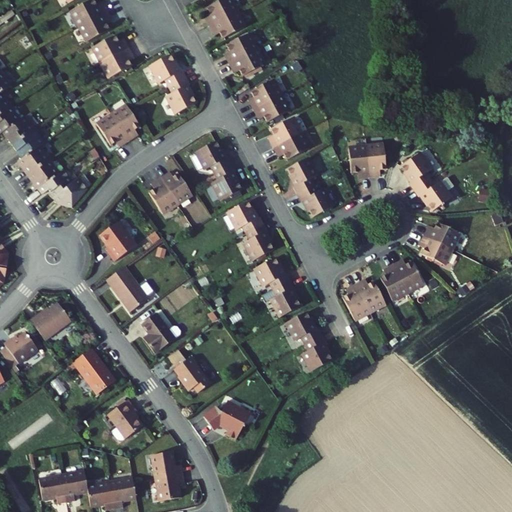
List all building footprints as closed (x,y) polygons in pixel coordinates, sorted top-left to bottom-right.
[(83,25),(111,11),(107,4),(101,7),(97,0),(93,0),(75,10),(83,25)] [(212,26),(240,12),(233,0),(224,0),(210,8),(214,17),(209,20),(212,26)] [(111,11),(83,25),(91,41),(113,29),(108,20),(114,17),(111,11)] [(240,12),(212,26),(215,33),(221,30),(226,39),(248,27),(240,12)] [(104,62),(133,47),(129,41),(123,44),(118,34),(96,46),(104,62)] [(232,64),(260,50),(252,34),(230,45),(234,54),(228,57),(232,64)] [(133,47),(104,62),(113,78),(135,66),(130,57),(136,54),(133,47)] [(260,50),(232,64),(235,70),(241,67),(245,77),(268,65),(260,50)] [(173,90),(191,81),(187,74),(185,75),(177,57),(157,66),(165,85),(170,83),(173,90)] [(15,84),(0,63),(0,134),(5,131),(24,158),(16,164),(19,168),(23,165),(36,184),(32,187),(35,191),(40,188),(46,195),(51,191),(60,204),(62,202),(64,205),(74,207),(80,200),(78,199),(88,187),(81,176),(76,180),(67,168),(60,173),(41,146),(45,143),(26,116),(22,119),(2,92),(15,84)] [(255,110),(284,96),(275,80),(253,91),(258,101),(252,104),(255,110)] [(194,89),(191,81),(173,90),(176,96),(171,98),(180,117),(199,108),(191,90),(194,89)] [(284,96),(255,110),(259,116),(265,113),(269,123),(292,111),(284,96)] [(115,113),(132,140),(138,136),(134,130),(143,125),(130,104),(115,113)] [(132,140),(115,113),(100,123),(113,144),(122,138),(125,144),(132,140)] [(275,148),(304,135),(297,119),(274,129),(278,139),(272,141),(275,148)] [(304,135),(275,148),(278,155),(284,152),(288,161),(311,151),(304,135)] [(214,173),(233,164),(229,157),(226,159),(217,141),(197,151),(207,169),(211,167),(214,173)] [(367,147),(371,178),(378,177),(377,171),(387,170),(385,145),(367,147)] [(371,178),(367,147),(350,148),(352,173),(363,172),(363,179),(371,178)] [(437,167),(425,151),(407,163),(418,179),(415,181),(419,188),(437,176),(432,170),(437,167)] [(319,175),(309,158),(290,168),(299,185),(296,187),(299,194),(318,185),(314,178),(319,175)] [(214,182),(223,200),(242,190),(233,173),(237,171),(233,164),(214,173),(218,180),(214,182)] [(167,174),(183,201),(198,193),(185,171),(176,176),(173,170),(167,174)] [(183,201),(167,174),(161,178),(164,183),(155,188),(167,210),(183,201)] [(446,181),(452,189),(460,184),(454,175),(446,181)] [(437,176),(419,188),(424,195),(427,192),(438,209),(456,196),(452,189),(446,181),(445,180),(441,182),(437,176)] [(318,185),(299,194),(303,201),(307,199),(315,217),(335,207),(325,189),(321,191),(318,185)] [(478,201),(487,203),(489,192),(481,190),(478,201)] [(246,233),(264,224),(261,217),(257,219),(248,201),(229,211),(238,229),(243,227),(246,233)] [(139,244),(120,218),(101,231),(111,245),(107,248),(116,260),(139,244)] [(0,299),(9,292),(17,261),(6,245),(10,243),(5,236),(11,232),(6,225),(2,220),(0,221),(0,299)] [(245,242),(254,260),(274,250),(265,233),(268,231),(264,224),(246,233),(249,240),(245,242)] [(425,237),(453,250),(461,235),(438,224),(434,233),(428,230),(425,237)] [(453,250),(425,237),(421,243),(427,246),(423,255),(445,266),(453,250)] [(273,290),(291,281),(287,273),(284,275),(275,258),(256,268),(265,286),(269,283),(273,290)] [(152,295),(129,262),(109,276),(133,309),(152,295)] [(394,265),(408,293),(424,285),(412,263),(403,267),(400,262),(394,265)] [(408,293),(394,265),(387,268),(390,274),(381,279),(393,301),(408,293)] [(187,281),(161,299),(171,314),(197,296),(187,281)] [(272,299),(281,317),(300,307),(291,289),(295,288),(291,281),(273,290),(262,296),(265,302),(272,299)] [(356,284),(371,312),(386,304),(375,282),(366,287),(363,281),(356,284)] [(371,312),(356,284),(350,288),(353,293),(344,298),(355,320),(371,312)] [(45,311),(37,317),(52,338),(80,318),(66,299),(56,307),(47,313),(45,311)] [(54,304),(45,311),(47,313),(56,307),(54,304)] [(170,324),(157,306),(142,317),(149,328),(144,332),(155,347),(179,330),(180,325),(176,319),(170,324)] [(304,344),(322,334),(319,327),(315,329),(306,312),(287,322),(296,340),(300,338),(304,344)] [(45,346),(33,329),(20,338),(18,335),(12,340),(13,343),(26,360),(45,346)] [(303,353),(312,371),(332,361),(323,343),(326,342),(322,334),(304,344),(307,351),(303,353)] [(13,343),(7,347),(20,364),(26,360),(13,343)] [(170,354),(176,363),(186,356),(180,347),(170,354)] [(116,369),(101,348),(81,362),(105,394),(122,382),(114,371),(116,369)] [(178,365),(176,367),(185,379),(184,379),(190,387),(196,383),(201,390),(212,381),(204,371),(203,371),(196,362),(198,360),(194,354),(188,358),(178,365)] [(176,363),(178,365),(188,358),(186,356),(176,363)] [(0,388),(12,382),(0,359),(0,388)] [(219,404),(206,414),(216,427),(221,423),(229,428),(227,432),(238,437),(245,424),(246,425),(252,413),(241,406),(242,404),(230,398),(226,404),(222,408),(219,404)] [(145,413),(137,402),(117,416),(126,429),(121,433),(127,442),(129,442),(132,442),(135,440),(135,441),(153,428),(143,415),(145,413)] [(182,471),(181,457),(161,459),(163,483),(191,479),(190,471),(182,471)] [(81,497),(97,495),(96,489),(94,474),(69,477),(73,506),(82,505),(81,497)] [(64,507),(73,506),(69,477),(46,480),(49,502),(63,500),(64,507)] [(192,489),(191,479),(163,483),(166,506),(187,503),(185,490),(192,489)] [(145,485),(145,482),(119,486),(122,511),(132,511),(132,507),(148,505),(145,485)] [(113,511),(122,511),(119,486),(96,489),(97,495),(99,511),(113,510),(113,511)]
